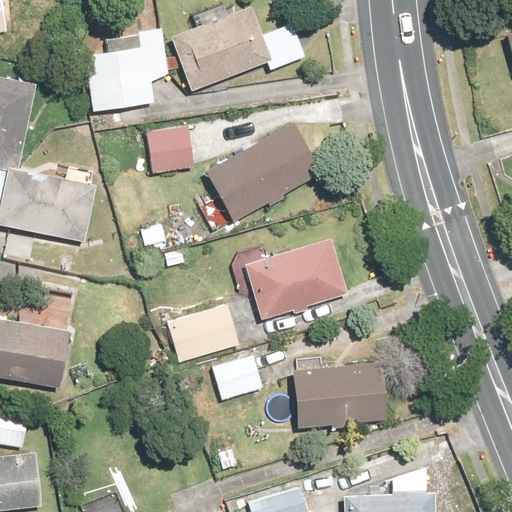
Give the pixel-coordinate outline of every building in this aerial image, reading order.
[(252,9),(172,36),(190,88),(270,61),(252,9)] [(141,47),(85,55),(93,111),(155,101),(152,80),(169,72),(162,28),(139,32),(141,47)] [(511,29),(502,32),(511,70),(511,29)] [(39,84),(0,75),(0,164),(8,166),(0,203),(0,224),(84,242),(96,184),(21,169),(39,84)] [(294,122),(206,170),(234,219),(321,170),(294,122)] [(188,126),(146,130),(150,172),(192,168),(188,126)] [(162,222),(139,228),(143,247),(167,242),(162,222)] [(330,239),(245,265),(262,318),(347,293),(330,239)] [(228,304),(168,321),(180,361),(239,344),(228,304)] [(0,315),(0,377),(60,389),(71,329),(0,315)] [(274,347),(212,365),(222,399),(284,381),(274,347)] [(383,361),(293,370),(298,428),(389,419),(383,361)] [(28,412),(0,406),(0,443),(21,448),(28,412)] [(35,452),(0,455),(0,508),(41,503),(35,452)] [(306,511),(299,486),(247,501),(250,511),(306,511)] [(436,511),(436,492),(344,495),(344,511),(436,511)] [(118,511),(115,503),(89,511),(118,511)]
